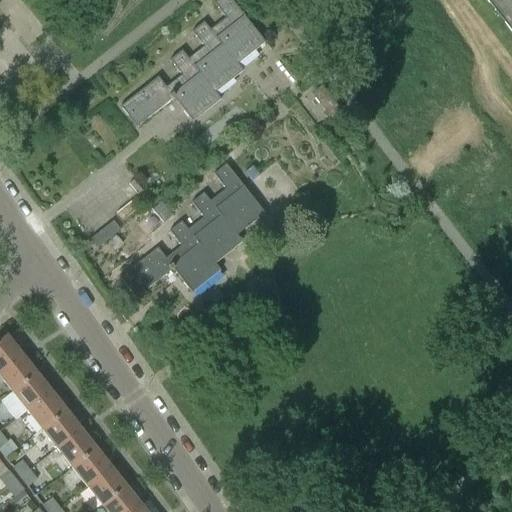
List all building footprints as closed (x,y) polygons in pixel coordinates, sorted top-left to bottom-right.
[(119,108),(136,129),(172,99),(191,123),(220,101),(214,94),(242,72),(236,66),(264,44),(242,16),(229,0),(218,0),(213,5),(225,20),(210,32),(203,23),(191,33),(203,48),(187,60),(181,52),(169,62),(180,77),(165,89),(157,78),(119,108)] [(511,0),(486,0),(511,33),(511,0)] [(332,119),(341,112),(322,88),(314,95),(332,119)] [(156,249),(119,279),(135,300),(172,270),(191,294),(219,272),(214,265),(241,244),(236,237),(263,215),(242,188),(225,166),(212,176),(224,191),(209,203),(203,195),(190,204),(202,219),(187,231),(180,223),(168,233),(180,247),(165,260),(156,249)] [(132,202),(115,215),(121,223),(138,210),(132,202)] [(160,220),(169,213),(161,203),(152,210),(160,220)] [(112,222),(89,241),(96,251),(120,232),(112,222)] [(122,245),(115,237),(109,241),(117,250),(122,245)] [(0,372),(20,356),(5,337),(0,340),(0,372)] [(180,356),(188,349),(182,340),(173,347),(180,356)] [(35,375),(20,356),(0,372),(0,379),(11,394),(35,375)] [(15,421),(26,413),(50,394),(35,375),(11,394),(0,403),(15,421)] [(65,413),(50,394),(26,413),(41,431),(65,413)] [(79,432),(65,413),(41,431),(56,450),(79,432)] [(94,451),(79,432),(56,450),(71,469),(94,451)] [(0,448),(0,454),(4,460),(16,450),(9,441),(6,443),(0,448)] [(109,470),(94,451),(71,469),(86,488),(109,470)] [(12,469),(19,479),(28,472),(21,462),(12,469)] [(124,488),(109,470),(86,488),(101,507),(124,488)] [(36,481),(28,472),(19,479),(27,488),(36,481)] [(0,479),(0,481),(6,489),(15,482),(7,473),(0,479)] [(30,501),(15,482),(6,489),(21,508),(30,501)] [(132,511),(139,507),(124,488),(101,507),(104,511),(132,511)] [(45,511),(54,511),(58,509),(51,500),(42,507),(45,511)]
